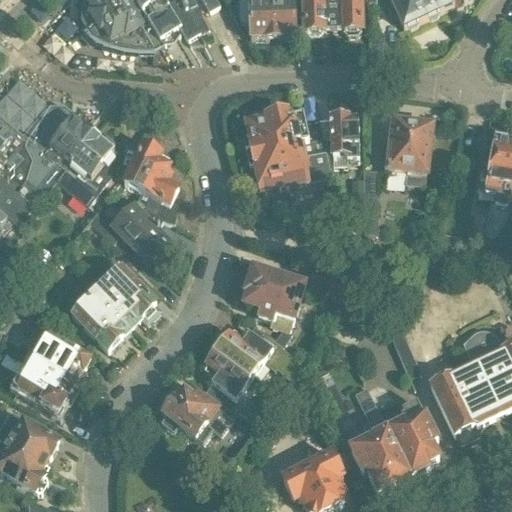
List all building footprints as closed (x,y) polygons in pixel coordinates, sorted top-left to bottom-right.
[(128,9),(136,5),(133,0),(86,0),(85,3),(84,25),(89,23),(92,21),(96,27),(129,9),(128,9)] [(182,34),(161,0),(133,0),(136,5),(143,16),(152,11),(157,19),(148,24),(161,46),(182,34)] [(191,50),(205,49),(187,17),(189,15),(179,0),(161,0),(182,34),(191,50)] [(179,0),(189,15),(196,11),(189,0),(179,0)] [(200,0),(210,17),(221,11),(214,0),(200,0)] [(274,42),(271,0),(259,0),(259,2),(241,3),(239,7),(239,25),(243,28),(250,28),(251,46),(268,45),(268,42),(274,42)] [(271,0),(274,42),(278,42),(278,45),(297,44),(295,8),(294,1),(283,2),(283,0),(271,0)] [(334,38),(332,0),(304,0),(306,40),(310,44),(320,44),(324,39),(324,38),(334,38)] [(332,0),(334,38),(343,37),(343,38),(347,43),(358,43),(362,38),(360,0),(332,0)] [(365,0),(366,8),(377,8),(376,0),(365,0)] [(389,0),(390,0),(388,1),(393,11),(391,12),(396,22),(397,21),(404,35),(408,33),(411,34),(417,31),(419,28),(428,24),(432,24),(438,21),(440,18),(455,11),(449,0),(389,0)] [(165,53),(161,46),(148,24),(157,19),(152,11),(143,16),(136,5),(128,9),(129,9),(96,27),(99,32),(95,34),(92,39),(94,40),(105,46),(114,50),(126,52),(138,53),(143,53),(165,53)] [(20,202),(35,214),(39,218),(47,210),(33,199),(56,170),(60,172),(52,182),(57,187),(58,187),(94,141),(74,124),(77,121),(65,112),(50,111),(27,146),(0,121),(0,158),(8,166),(10,168),(10,194),(20,202)] [(292,124),(290,118),(249,128),(250,134),(248,134),(252,153),(271,149),(272,156),(284,153),(287,165),(326,157),(323,145),(310,148),(304,122),(292,124)] [(360,167),(359,124),(359,120),(348,120),(348,121),(335,121),(335,124),(333,124),(332,126),(320,126),(325,144),(333,144),(333,163),(335,163),(335,172),(349,171),(349,167),(360,167)] [(430,133),(431,129),(415,128),(414,132),(394,129),(388,177),(407,179),(406,191),(425,193),(433,134),(430,133)] [(58,187),(57,187),(57,188),(87,211),(119,172),(112,167),(118,160),(113,156),(114,155),(115,149),(108,143),(101,146),(94,141),(58,187)] [(511,147),(497,145),(492,171),(487,170),(484,172),(479,198),(497,202),(495,211),(497,211),(495,219),(490,218),(486,237),(488,242),(503,245),(508,221),(511,197),(511,147)] [(271,149),(252,153),(246,155),(250,174),(256,173),(261,191),(278,188),(280,194),(310,187),(332,182),(326,157),(287,165),(284,153),(272,156),(271,149)] [(161,160),(159,154),(152,150),(148,152),(147,156),(144,154),(125,192),(141,199),(137,207),(147,212),(145,217),(163,227),(175,231),(177,217),(179,218),(187,201),(179,197),(179,196),(169,191),(173,184),(168,181),(170,175),(167,174),(170,167),(160,162),(161,160)] [(17,229),(19,231),(20,231),(35,214),(20,202),(10,194),(10,168),(8,166),(0,158),(0,215),(1,216),(9,223),(13,226),(17,229)] [(364,198),(377,198),(379,179),(364,177),(364,187),(364,198)] [(364,200),(364,198),(364,187),(355,187),(355,200),(364,200)] [(378,238),(377,198),(364,198),(364,200),(365,239),(378,238)] [(174,252),(142,219),(134,211),(112,232),(104,223),(102,225),(97,221),(91,227),(110,246),(118,239),(152,274),(174,252)] [(0,249),(17,229),(13,226),(9,223),(1,216),(0,215),(0,249)] [(461,243),(441,239),(434,275),(464,262),(466,251),(461,243)] [(275,285),(278,276),(260,271),(258,280),(254,279),(247,300),(250,301),(247,312),(256,315),(254,322),(274,329),(272,333),(290,338),(304,294),(275,285)] [(97,298),(133,334),(157,311),(121,274),(97,298)] [(304,289),(329,299),(334,285),(310,275),(304,289)] [(382,297),(381,275),(367,276),(368,298),(382,297)] [(97,298),(73,322),(109,358),(133,334),(97,298)] [(20,319),(28,306),(23,302),(20,303),(11,313),(20,319)] [(423,346),(409,316),(397,321),(411,352),(423,346)] [(283,354),(254,333),(249,339),(245,337),(241,342),(234,337),(219,357),(255,382),(264,369),(275,378),(277,375),(292,388),(305,371),(283,355),(283,354)] [(41,335),(25,362),(35,367),(80,394),(88,379),(84,377),(92,364),(41,335)] [(410,385),(422,380),(403,335),(391,340),(410,385)] [(466,348),(499,420),(511,414),(511,353),(507,356),(494,342),(490,339),(484,337),(478,338),(473,341),(466,348)] [(475,431),(499,420),(466,348),(464,350),(474,371),(431,391),(454,441),(456,441),(460,451),(480,443),(475,431)] [(255,382),(219,357),(204,377),(212,383),(209,388),(211,390),(206,398),(234,419),(235,418),(249,428),(256,419),(238,405),(255,382)] [(80,394),(35,367),(18,395),(59,420),(67,407),(71,409),(80,394)] [(395,489),(410,481),(389,437),(386,430),(382,423),(367,393),(355,400),(370,429),(365,432),(368,439),(349,449),(367,486),(370,484),(379,502),(397,493),(395,489)] [(198,400),(194,406),(182,398),(177,398),(173,404),(174,408),(164,421),(167,424),(162,430),(175,439),(180,433),(203,450),(213,437),(221,442),(233,426),(198,400)] [(389,437),(410,481),(412,485),(430,476),(428,471),(439,466),(433,453),(438,451),(417,409),(403,416),(405,421),(386,430),(389,437)] [(0,444),(11,451),(50,473),(64,449),(10,418),(0,436),(0,444)] [(50,473),(11,451),(10,453),(1,448),(0,449),(0,481),(38,504),(40,500),(43,501),(50,488),(49,484),(45,482),(50,473)] [(302,511),(340,511),(342,511),(345,504),(336,487),(342,484),(338,475),(348,470),(340,456),(282,486),(292,505),(300,507),(302,511)] [(204,482),(213,502),(231,493),(222,474),(204,482)]
